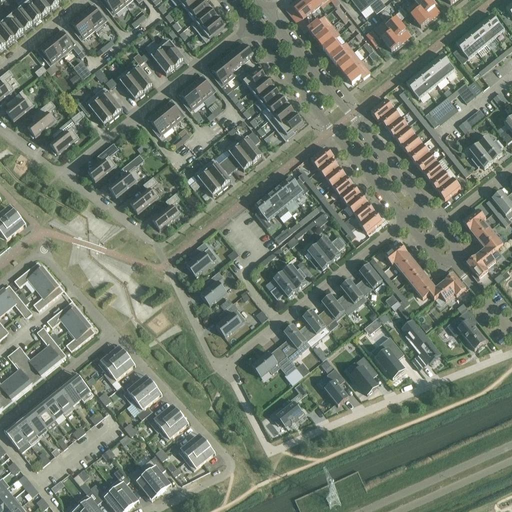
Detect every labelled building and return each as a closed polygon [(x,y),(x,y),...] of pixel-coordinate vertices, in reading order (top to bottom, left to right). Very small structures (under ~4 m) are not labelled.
[(42,19),(43,18),(27,0),(24,0),(18,6),(34,25),(34,24),(42,18),(42,19)] [(42,0),(32,0),(30,2),(28,0),(27,0),(43,18),(43,17),(51,11),(42,0)] [(60,4),(57,0),(42,0),(51,11),(52,11),(52,10),(59,4),(60,4)] [(126,8),(119,0),(101,0),(102,0),(110,11),(108,13),(113,18),(126,8)] [(169,0),(177,8),(187,0),(169,0)] [(181,6),(188,14),(204,1),(203,1),(201,0),(187,0),(177,8),(177,9),(181,6)] [(312,15),(300,0),(291,7),(303,22),(312,15)] [(314,0),(300,0),(312,15),(321,8),(314,0)] [(384,8),(378,0),(370,7),(376,15),(384,8)] [(430,2),(432,0),(421,0),(416,4),(430,22),(440,14),(430,2)] [(511,1),(511,0),(507,0),(496,9),(501,15),(506,11),(511,17),(511,1)] [(204,2),(204,1),(188,14),(195,23),(191,26),(211,10),(210,10),(203,2),(204,2)] [(416,4),(407,12),(421,29),(430,22),(416,4)] [(18,6),(17,6),(20,10),(12,17),(25,33),(25,32),(33,25),(33,26),(34,25),(18,6)] [(101,18),(92,8),(82,17),(95,33),(108,22),(103,16),(101,18)] [(404,19),(408,16),(402,9),(398,12),(399,13),(404,19)] [(191,26),(198,35),(218,19),(217,19),(211,11),(211,10),(191,26)] [(339,11),(335,14),(337,16),(341,21),(341,20),(345,17),(344,16),(341,13),(339,11)] [(399,13),(396,16),(400,22),(404,19),(399,13)] [(492,16),(483,24),(495,40),(504,32),(492,16)] [(12,17),(3,24),(16,40),(16,39),(24,32),(24,33),(25,33),(12,17)] [(95,33),(82,17),(71,25),(79,36),(77,38),(81,43),(95,33)] [(310,30),(308,32),(316,41),(332,28),(332,27),(324,18),(321,22),(319,23),(310,30)] [(218,19),(198,35),(206,44),(226,29),(225,28),(224,28),(218,20),(218,19)] [(410,38),(396,21),(387,28),(384,24),(383,24),(401,46),(410,38)] [(16,40),(3,24),(0,26),(0,38),(7,47),(8,46),(7,46),(15,39),(15,40),(16,40)] [(383,24),(374,31),(391,53),(401,46),(383,24)] [(495,40),(483,24),(474,31),(486,47),(495,40)] [(339,37),(332,28),(316,41),(323,50),(339,37)] [(474,31),(465,38),(477,54),(486,47),(474,31)] [(70,44),(61,33),(50,42),(63,58),(77,47),(72,42),(70,44)] [(381,43),(373,33),(366,38),(375,48),(381,43)] [(339,37),(323,50),(330,59),(346,45),(342,48),(335,40),(339,37)] [(465,38),(456,46),(459,50),(453,55),(462,66),(477,54),(465,38)] [(185,62),(170,43),(169,44),(166,40),(158,46),(161,50),(158,47),(157,47),(176,69),(184,62),(184,63),(185,62)] [(63,58),(50,42),(40,50),(48,61),(46,63),(50,69),(63,58)] [(243,45),(232,54),(242,66),(254,57),(253,56),(252,57),(243,45)] [(330,59),(337,67),(353,54),(346,45),(330,59)] [(373,52),(367,45),(364,48),(370,55),(373,52)] [(175,70),(176,69),(157,47),(148,54),(166,77),(167,76),(175,69),(175,70)] [(377,58),(373,53),(369,57),(372,61),(377,58)] [(506,53),(497,60),(500,63),(508,56),(506,53)] [(232,54),(222,62),(235,79),(235,78),(232,75),(242,66),(232,54)] [(337,67),(344,76),(361,63),(353,54),(337,67)] [(139,65),(140,67),(145,63),(141,59),(139,55),(133,60),(138,66),(139,65)] [(443,56),(433,64),(446,79),(455,72),(443,56)] [(497,60),(488,67),(491,70),(500,63),(497,60)] [(227,96),(233,92),(227,85),(235,79),(222,62),(211,71),(219,82),(217,84),(227,96)] [(352,86),(361,78),(364,81),(370,75),(361,63),(344,76),(352,86)] [(82,64),(74,70),(77,75),(85,69),(82,64)] [(424,71),(437,87),(446,79),(433,64),(424,71)] [(481,78),(491,70),(488,67),(479,75),(481,78)] [(39,79),(46,72),(43,68),(35,74),(39,79)] [(153,88),(154,87),(139,68),(130,75),(127,72),(126,72),(145,95),(145,94),(153,87),(153,88)] [(251,77),(243,83),(251,93),(267,80),(267,79),(266,80),(260,72),(260,71),(259,70),(257,72),(251,77)] [(99,71),(94,75),(101,85),(104,83),(106,85),(109,83),(99,71)] [(428,94),(437,87),(424,71),(415,78),(428,94)] [(13,77),(9,72),(0,79),(0,80),(3,84),(0,86),(0,103),(15,91),(7,82),(13,77)] [(117,80),(135,102),(136,101),(139,98),(140,100),(145,96),(144,95),(145,95),(126,72),(117,80)] [(73,84),(76,88),(82,83),(77,76),(73,79),(76,82),(73,84)] [(415,78),(406,86),(419,101),(428,94),(415,78)] [(201,79),(190,88),(203,104),(217,93),(212,87),(210,89),(201,79)] [(267,80),(251,93),(258,102),(274,89),(274,88),(273,89),(267,81),(267,80)] [(470,91),(476,98),(483,93),(475,83),(468,88),(470,91)] [(466,85),(456,93),(459,96),(468,88),(466,85)] [(203,104),(190,88),(180,96),(188,107),(186,109),(190,114),(203,104)] [(281,98),(281,97),(280,97),(274,90),(275,89),(274,89),(258,102),(254,105),(262,113),(265,110),(281,98)] [(113,119),(115,120),(119,117),(118,115),(121,112),(122,113),(123,112),(104,90),(95,97),(113,119)] [(24,100),(6,114),(14,124),(35,107),(23,92),(19,95),(24,100)] [(228,97),(235,105),(239,103),(235,97),(237,96),(234,92),(228,97)] [(409,98),(405,92),(399,97),(404,103),(407,100),(409,98)] [(459,96),(456,93),(448,100),(450,103),(459,96)] [(500,95),(497,97),(503,105),(506,103),(500,95)] [(93,114),(104,127),(105,127),(104,126),(108,123),(109,125),(114,121),(112,120),(113,119),(95,97),(86,104),(84,102),(79,107),(88,118),(93,114)] [(500,108),(503,105),(497,97),(494,100),(500,108)] [(282,98),(281,98),(265,110),(272,119),(288,106),(281,98),(282,98)] [(441,110),(450,103),(448,100),(439,107),(441,110)] [(378,123),(394,111),(386,102),(371,114),(378,123)] [(45,116),(28,130),(31,134),(29,136),(33,140),(34,138),(35,140),(57,123),(49,114),(55,108),(51,103),(41,111),(45,116)] [(170,104),(159,113),(172,129),(186,118),(181,113),(179,115),(170,104)] [(272,119),(269,122),(276,131),(296,115),(295,115),(288,107),(289,107),(288,106),(272,119)] [(439,107),(429,114),(432,118),(441,110),(439,107)] [(220,109),(213,115),(215,119),(222,113),(220,109)] [(401,120),(394,111),(378,123),(379,124),(381,122),(387,131),(401,120)] [(172,129),(159,113),(148,121),(157,132),(155,134),(159,140),(172,129)] [(84,119),(80,114),(72,121),(76,126),(84,119)] [(296,116),(296,115),(276,131),(286,143),(296,135),(293,133),(303,125),(302,124),(295,116),(296,116)] [(511,118),(504,125),(508,131),(501,137),(507,146),(511,141),(511,118)] [(387,131),(395,140),(408,129),(401,120),(387,131)] [(465,122),(462,125),(469,133),(472,130),(465,122)] [(469,133),(462,125),(459,127),(459,128),(466,135),(469,133)] [(395,140),(402,148),(415,138),(408,129),(395,140)] [(71,130),(50,147),(53,151),(52,152),(55,156),(57,155),(58,157),(79,140),(71,130)] [(185,130),(178,136),(182,140),(187,136),(189,135),(185,130)] [(422,146),(415,138),(402,148),(409,157),(422,146)] [(488,138),(478,145),(493,163),(502,156),(499,152),(502,150),(496,141),(493,144),(488,138)] [(238,147),(253,165),(254,165),(253,165),(261,158),(262,159),(263,158),(247,139),(238,147)] [(176,151),(184,144),(180,140),(172,146),(176,151)] [(235,143),(226,151),(230,156),(225,161),(234,172),(240,168),(244,173),(245,172),(252,165),(253,166),(253,165),(238,147),(235,143)] [(147,144),(138,150),(141,155),(150,149),(147,144)] [(471,161),(478,169),(481,167),(484,171),(493,163),(478,145),(469,152),(474,158),(471,161)] [(117,168),(110,159),(118,152),(114,146),(96,160),(100,165),(88,175),(96,185),(117,168)] [(430,155),(422,146),(409,157),(416,166),(430,155)] [(327,150),(311,162),(318,172),(334,159),(327,150)] [(437,164),(430,155),(416,166),(423,175),(437,164)] [(130,174),(144,163),(139,157),(122,171),(126,176),(108,190),(116,200),(137,183),(130,174)] [(318,172),(326,180),(339,169),(332,161),(334,159),(318,172)] [(213,161),(204,168),(222,191),(223,190),(223,191),(228,188),(227,186),(230,184),(231,184),(231,183),(227,178),(234,172),(225,161),(218,167),(213,161)] [(444,173),(437,164),(423,175),(430,184),(444,173)] [(214,198),(213,197),(217,194),(218,196),(222,192),(222,191),(204,168),(195,176),(199,181),(190,188),(191,189),(194,193),(203,186),(213,198),(214,198)] [(326,180),(333,189),(346,178),(339,169),(326,180)] [(461,174),(466,180),(471,175),(467,169),(464,171),(461,174)] [(451,182),(444,173),(430,184),(437,193),(453,180),(451,182)] [(304,174),(298,178),(303,184),(305,183),(308,180),(304,174)] [(303,195),(304,196),(309,192),(299,180),(295,183),(291,178),(282,186),(294,202),(303,195)] [(346,178),(333,189),(340,198),(353,187),(346,178)] [(143,187),(147,192),(130,206),(138,216),(159,199),(151,190),(158,185),(153,179),(143,187)] [(308,180),(305,183),(311,190),(314,187),(308,180)] [(461,190),(453,180),(437,193),(445,202),(461,190)] [(511,187),(511,199),(509,202),(501,193),(492,200),(509,221),(511,218),(511,186),(511,185),(511,187)] [(282,186),(273,193),(285,209),(294,202),(282,186)] [(340,198),(347,207),(360,196),(353,187),(340,198)] [(264,200),(277,216),(280,220),(289,213),(285,209),(273,193),(264,200)] [(329,205),(319,193),(316,196),(325,208),(329,205)] [(166,204),(170,209),(152,223),(160,233),(181,216),(174,206),(180,201),(175,196),(166,204)] [(360,196),(347,207),(354,216),(368,205),(360,196)] [(267,231),(271,227),(268,223),(277,216),(264,200),(255,208),(259,213),(255,216),(267,231)] [(497,212),(489,202),(486,205),(494,214),(497,212)] [(359,226),(375,214),(368,205),(354,216),(361,225),(359,226)] [(12,215),(8,210),(0,215),(0,232),(18,217),(15,213),(12,215)] [(317,210),(307,218),(310,221),(319,213),(317,210)] [(342,221),(333,211),(330,213),(339,224),(342,221)] [(470,233),(486,221),(478,211),(463,224),(470,233)] [(494,214),(501,223),(504,220),(497,212),(494,214)] [(323,215),(321,217),(326,224),(331,220),(327,214),(323,215)] [(375,214),(359,226),(367,236),(382,223),(375,214)] [(0,232),(0,241),(3,246),(23,229),(19,224),(22,222),(18,217),(0,232)] [(301,228),(310,221),(307,218),(298,225),(301,228)] [(505,229),(511,224),(506,219),(504,220),(501,223),(505,229)] [(486,221),(470,233),(477,242),(491,231),(484,223),(486,221)] [(306,234),(316,226),(313,223),(304,230),(306,234)] [(301,228),(298,225),(290,232),(292,235),(301,228)] [(348,236),(346,237),(350,243),(356,239),(346,227),(343,230),(348,236)] [(297,241),(306,234),(304,230),(295,238),(297,241)] [(477,242),(484,251),(497,252),(503,246),(491,231),(477,242)] [(283,242),(292,235),(290,232),(280,239),(283,242)] [(345,247),(339,238),(331,245),(326,239),(317,246),(331,264),(341,257),(338,253),(345,247)] [(197,259),(186,268),(195,279),(218,261),(204,244),(192,254),(197,259)] [(384,258),(392,267),(407,254),(400,245),(384,258)] [(322,272),(331,264),(317,246),(307,254),(312,260),(309,262),(316,270),(319,268),(322,272)] [(279,251),(270,258),(272,261),(282,254),(279,251)] [(497,252),(484,251),(476,257),(488,273),(487,271),(496,263),(490,257),(497,252)] [(401,274),(414,263),(407,254),(392,267),(394,266),(401,274)] [(479,280),(488,273),(476,257),(466,265),(474,274),(471,276),(477,284),(480,282),(479,280)] [(263,269),(272,261),(270,258),(261,265),(263,269)] [(384,273),(373,260),(370,263),(381,276),(384,273)] [(401,274),(408,283),(422,272),(414,263),(401,274)] [(38,264),(14,283),(20,290),(29,282),(36,291),(52,278),(46,271),(45,272),(38,264)] [(292,266),(282,274),(297,292),(306,284),(303,281),(306,278),(300,270),(297,272),(292,266)] [(383,283),(369,266),(359,274),(367,284),(358,291),(364,298),(383,283)] [(415,292),(429,281),(422,272),(408,283),(415,292)] [(506,272),(501,276),(505,281),(510,277),(506,272)] [(381,276),(388,285),(391,282),(384,273),(381,276)] [(215,277),(220,282),(223,280),(219,274),(215,277)] [(282,274),(273,281),(278,287),(270,294),(277,302),(285,296),(288,299),(297,292),(282,274)] [(461,284),(453,275),(444,283),(456,298),(466,291),(467,292),(470,290),(463,282),(461,284)] [(494,281),(499,286),(505,282),(500,276),(494,281)] [(52,278),(36,291),(43,300),(33,307),(39,314),(62,294),(56,286),(58,285),(52,278)] [(350,281),(340,289),(348,299),(339,306),(345,314),(348,317),(367,302),(364,298),(358,291),(350,281)] [(429,296),(436,290),(436,289),(429,281),(415,292),(423,301),(429,296)] [(398,291),(391,282),(388,285),(395,294),(398,291)] [(218,283),(201,297),(210,308),(227,294),(218,283)] [(456,298),(444,283),(436,289),(436,290),(429,296),(434,302),(440,297),(446,304),(455,296),(456,298)] [(28,320),(28,319),(32,316),(9,287),(1,294),(0,292),(0,306),(6,314),(15,307),(23,317),(24,315),(28,320)] [(395,294),(402,303),(405,300),(398,291),(395,294)] [(329,314),(320,321),(326,329),(345,314),(339,306),(331,296),(321,304),(329,314)] [(26,299),(22,302),(25,307),(30,303),(26,299)] [(402,303),(400,304),(402,307),(404,310),(410,306),(405,300),(402,303)] [(398,303),(391,308),(391,309),(394,313),(396,312),(398,310),(402,307),(400,304),(398,303)] [(52,330),(62,323),(69,331),(85,319),(79,312),(77,313),(71,305),(47,324),(52,330)] [(225,321),(216,328),(225,339),(246,323),(237,312),(239,311),(234,305),(220,316),(225,321)] [(462,316),(467,312),(463,306),(457,311),(462,316)] [(402,307),(398,310),(406,320),(410,317),(404,310),(402,307)] [(320,321),(312,312),(302,319),(310,329),(301,336),(307,344),(326,329),(320,321)] [(467,312),(462,316),(447,328),(456,339),(461,335),(475,352),(477,350),(478,351),(483,347),(483,346),(485,344),(473,328),(477,324),(477,325),(478,325),(467,312)] [(66,348),(71,354),(95,335),(89,327),(90,326),(85,319),(69,331),(76,340),(66,348)] [(377,320),(371,325),(375,331),(382,326),(377,320)] [(412,321),(401,330),(402,331),(407,337),(405,338),(405,339),(409,336),(419,347),(416,349),(423,357),(413,364),(412,363),(419,373),(420,372),(419,370),(428,363),(430,366),(441,357),(440,356),(413,322),(412,321)] [(293,327),(284,335),(292,344),(282,352),(286,358),(287,358),(291,363),(310,348),(307,344),(301,336),(293,327)] [(40,356),(53,372),(60,366),(58,365),(67,358),(44,330),(39,333),(42,337),(40,339),(48,349),(40,356)] [(55,335),(51,338),(55,343),(59,339),(55,335)] [(390,339),(379,348),(383,353),(375,360),(393,381),(404,372),(395,359),(402,354),(390,339)] [(319,349),(314,353),(323,363),(327,361),(328,360),(319,349)] [(53,372),(40,356),(31,363),(23,353),(21,354),(18,350),(14,354),(37,382),(44,376),(46,377),(53,372)] [(104,376),(125,360),(128,358),(124,353),(121,355),(117,350),(98,365),(106,375),(104,376)] [(11,363),(19,373),(10,380),(23,396),(30,390),(29,388),(37,382),(14,354),(9,357),(13,361),(11,363)] [(287,358),(286,358),(277,365),(269,354),(252,368),(261,379),(269,373),(272,376),(280,370),(287,378),(294,372),(297,370),(291,363),(287,358)] [(128,358),(125,360),(104,376),(112,386),(133,370),(128,364),(131,362),(128,358)] [(359,371),(351,378),(367,397),(378,389),(370,379),(376,374),(364,359),(355,366),(359,371)] [(323,363),(320,366),(323,369),(330,364),(327,361),(323,363)] [(294,372),(301,381),(304,379),(297,370),(294,372)] [(338,408),(349,399),(339,387),(345,383),(335,371),(327,377),(330,382),(322,388),(338,408)] [(69,386),(81,401),(84,405),(94,397),(78,378),(69,386)] [(123,396),(131,406),(154,387),(151,383),(148,385),(144,379),(123,396)] [(0,396),(7,406),(15,400),(16,401),(23,396),(10,380),(2,387),(0,384),(0,396)] [(300,385),(295,390),(303,400),(308,395),(300,385)] [(69,386),(60,393),(74,410),(75,410),(73,408),(81,401),(69,386)] [(154,387),(131,406),(133,405),(141,414),(137,417),(142,422),(153,414),(148,408),(159,399),(155,394),(158,391),(154,387)] [(60,393),(51,400),(65,417),(74,410),(60,393)] [(65,417),(51,400),(43,407),(55,422),(63,415),(65,418),(65,417)] [(280,410),(270,418),(278,427),(281,425),(285,429),(286,429),(288,427),(291,424),(292,425),(295,423),(294,422),(303,415),(294,404),(283,413),(280,410)] [(43,407),(34,414),(48,432),(48,431),(46,429),(55,422),(43,407)] [(159,434),(178,419),(181,416),(177,412),(175,414),(170,409),(150,425),(158,435),(159,434)] [(48,432),(34,414),(25,421),(39,439),(48,432)] [(99,423),(96,419),(94,416),(90,420),(95,426),(99,423)] [(181,416),(178,419),(159,434),(167,444),(186,428),(182,423),(184,421),(181,416)] [(25,421),(16,429),(31,448),(40,440),(39,439),(25,421)] [(31,448),(16,429),(7,436),(22,455),(31,448)] [(132,430),(128,434),(132,439),(136,435),(132,430)] [(186,463),(205,448),(208,446),(204,441),(201,443),(197,438),(178,453),(186,463)] [(208,446),(205,448),(186,463),(194,473),(213,458),(208,452),(211,450),(208,446)] [(55,459),(60,455),(56,450),(51,454),(55,459)] [(141,470),(143,472),(160,492),(162,495),(166,492),(164,489),(169,484),(162,475),(166,472),(155,458),(141,470)] [(111,488),(129,511),(134,508),(132,505),(137,501),(126,487),(130,484),(120,471),(114,475),(119,482),(111,488)] [(162,495),(160,492),(143,472),(133,480),(150,500),(155,496),(157,499),(162,495)] [(86,486),(82,481),(78,476),(74,480),(81,490),(86,486)] [(0,496),(6,492),(10,489),(2,480),(0,481),(0,496)] [(113,511),(128,511),(129,511),(111,488),(102,495),(96,487),(90,491),(92,493),(101,504),(105,501),(113,511)] [(13,501),(6,492),(0,496),(0,510),(15,499),(13,501)] [(78,504),(84,511),(100,511),(97,507),(101,504),(92,493),(78,504)] [(17,511),(22,508),(15,499),(0,510),(0,511),(17,511)]
